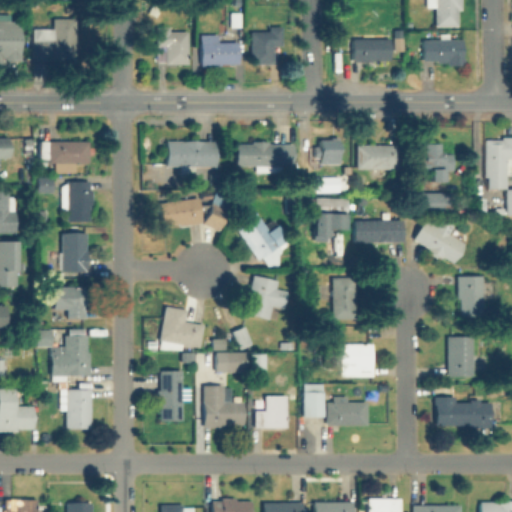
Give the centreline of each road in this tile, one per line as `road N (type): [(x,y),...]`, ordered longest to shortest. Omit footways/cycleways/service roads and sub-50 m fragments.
road 1 (residential): [(123,0),(122,511)]
road 2 (tertiary): [(0,102),(511,101)]
road 3 (residential): [(0,464),(511,463)]
road 4 (residential): [(405,288),(407,464)]
